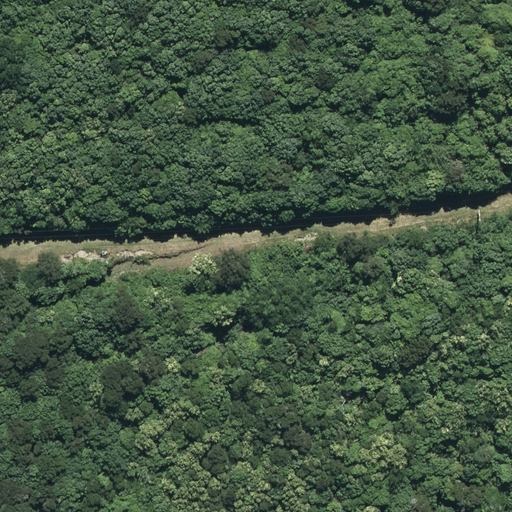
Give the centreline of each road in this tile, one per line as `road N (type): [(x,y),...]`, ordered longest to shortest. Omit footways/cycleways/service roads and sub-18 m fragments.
road 1 (track): [(511,179),(232,228),(54,243),(0,237)]
road 2 (track): [(192,232),(69,271),(0,277)]
